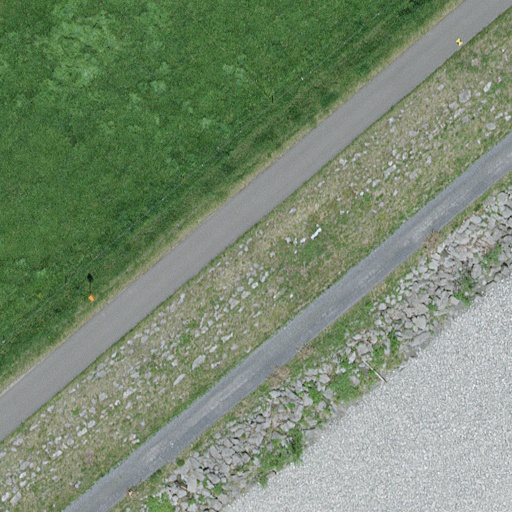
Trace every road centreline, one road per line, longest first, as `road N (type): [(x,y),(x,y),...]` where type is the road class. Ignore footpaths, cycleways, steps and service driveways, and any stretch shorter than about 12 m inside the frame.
road 1 (track): [(490,0),(0,418)]
road 2 (track): [(85,511),(511,150)]
